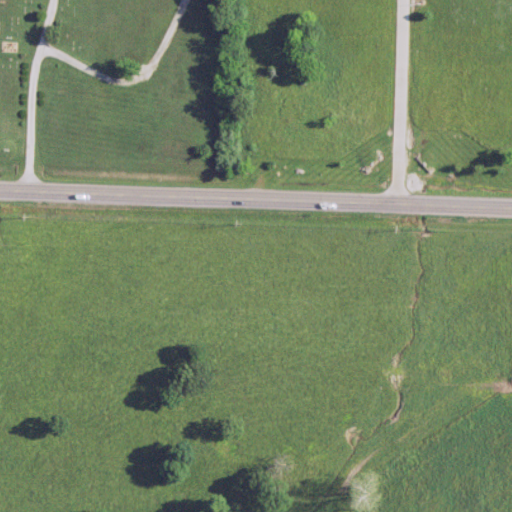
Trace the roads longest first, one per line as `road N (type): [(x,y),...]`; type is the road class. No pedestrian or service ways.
road 1 (secondary): [(0,186),(511,204)]
road 2 (residential): [(386,200),(396,0)]
